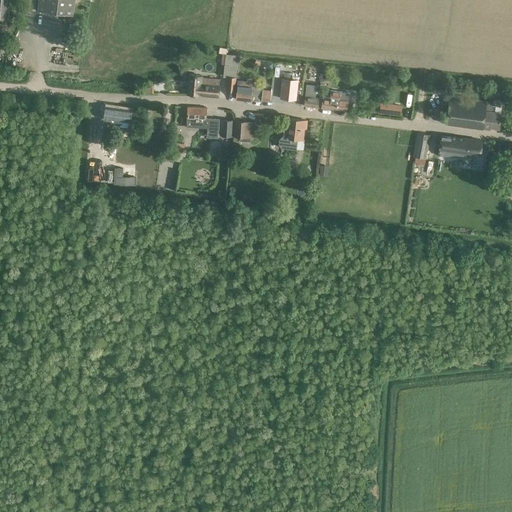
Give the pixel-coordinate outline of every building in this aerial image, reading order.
[(0,0),(0,17),(6,18),(8,0),(0,0)] [(74,0),(38,0),(37,12),(72,16),(74,0)] [(224,53),(222,64),(234,66),(236,56),(224,53)] [(200,77),(199,85),(198,95),(218,97),(220,79),(200,77)] [(228,77),(227,91),(234,92),(236,78),(228,77)] [(290,77),(288,97),(300,98),(303,78),(296,77),(290,77)] [(237,80),(236,90),(236,99),(258,101),(259,92),(252,91),(253,81),(237,80)] [(304,106),(308,106),(317,107),(321,107),(322,98),(315,97),(316,85),(307,84),(304,106)] [(271,91),(262,90),(261,101),(269,102),(271,91)] [(322,98),(321,107),(321,108),(346,111),(348,93),(330,90),(329,98),(323,98),(322,98)] [(510,94),(503,93),(501,101),(508,103),(510,94)] [(493,101),(449,95),(447,109),(446,122),(445,123),(489,129),(490,126),(499,128),(502,112),(492,111),(493,101)] [(380,96),(379,107),(384,107),(384,102),(386,102),(387,97),(380,96)] [(105,106),(104,116),(104,118),(112,119),(111,125),(130,127),(132,109),(105,106)] [(206,107),(188,106),(187,117),(187,126),(193,126),(207,127),(207,130),(218,131),(218,119),(205,118),(206,107)] [(303,139),(304,130),(305,120),(291,118),(288,136),(283,135),(278,139),(278,143),(281,147),(295,149),(297,138),(303,139)] [(221,120),(219,136),(232,137),(234,121),(221,120)] [(246,122),(234,121),(232,137),(233,137),(232,151),(238,151),(239,137),(246,137),(246,122)] [(417,133),(415,142),(413,156),(425,159),(430,135),(417,133)] [(441,135),(439,145),(438,154),(468,158),(467,165),(473,166),(474,158),(473,158),(474,155),(479,156),(482,141),(441,135)] [(146,143),(158,146),(159,139),(147,137),(146,143)] [(164,151),(163,158),(174,160),(175,153),(164,151)] [(320,165),(319,175),(327,176),(328,166),(320,165)] [(299,168),(292,171),(294,177),(302,175),(299,168)] [(265,195),(263,205),(273,206),(274,196),(265,195)]
